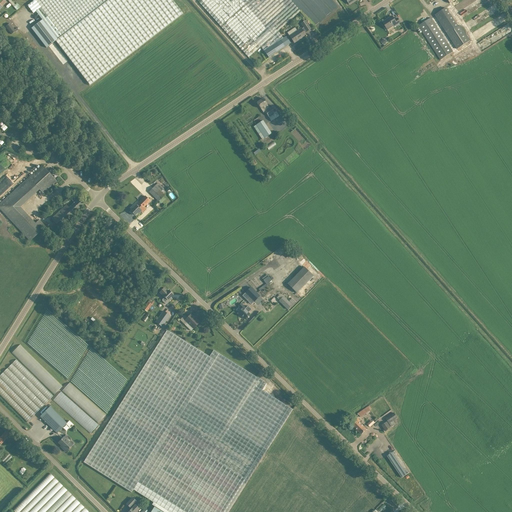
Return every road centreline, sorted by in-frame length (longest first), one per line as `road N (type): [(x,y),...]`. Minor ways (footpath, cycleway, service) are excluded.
road 1 (unclassified): [(413,511),(97,199)]
road 2 (tertiary): [(97,199),(390,0)]
road 3 (tertiary): [(0,352),(97,199)]
road 4 (unclassified): [(105,511),(0,408)]
road 5 (unclassified): [(97,199),(0,101)]
